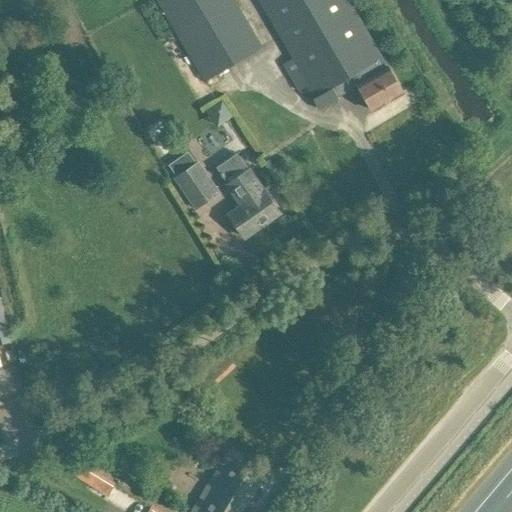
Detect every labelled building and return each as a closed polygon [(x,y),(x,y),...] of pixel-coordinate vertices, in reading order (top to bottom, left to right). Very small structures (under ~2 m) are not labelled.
[(156,0),(174,29),(204,81),(262,46),(235,0),(156,0)] [(388,66),(349,0),(259,0),(294,59),(311,95),(317,108),(339,98),(333,87),(361,70),(366,78),(357,84),(372,110),(403,92),(393,74),(388,66)] [(223,96),(208,108),(222,125),(236,113),(223,96)] [(283,158),(270,166),(276,175),(288,167),(283,158)] [(198,162),(175,178),(196,208),(219,192),(198,162)] [(226,185),(241,206),(229,214),(244,237),(279,212),(264,190),(249,167),(226,185)] [(3,318),(0,318),(0,343),(10,341),(3,318)] [(185,400),(198,400),(198,385),(185,385),(185,400)] [(241,511),(262,478),(233,460),(201,511),(241,511)] [(114,485),(115,483),(94,470),(86,484),(107,497),(108,495),(114,485)]
